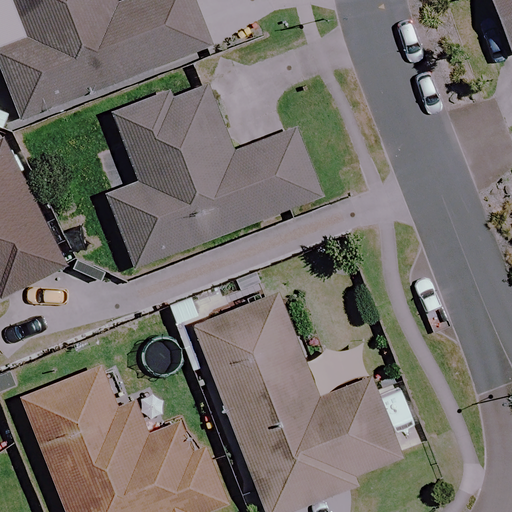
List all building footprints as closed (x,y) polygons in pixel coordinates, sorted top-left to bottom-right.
[(14,0),(0,5),(0,32),(1,34),(27,25),(33,42),(0,54),(22,118),(214,49),(196,0),(139,0),(120,7),(117,0),(14,0)] [(511,0),(495,0),(511,44),(511,0)] [(237,155),(210,84),(119,119),(144,185),(111,197),(138,267),(323,197),(299,132),(237,155)] [(0,108),(0,129),(7,131),(12,112),(0,108)] [(0,297),(64,271),(11,142),(0,147),(0,297)] [(324,399),(282,293),(199,325),(271,511),(291,511),(357,486),(354,478),(404,458),(373,380),(324,399)] [(216,511),(233,505),(197,416),(143,438),(113,363),(25,399),(70,511),(216,511)]
